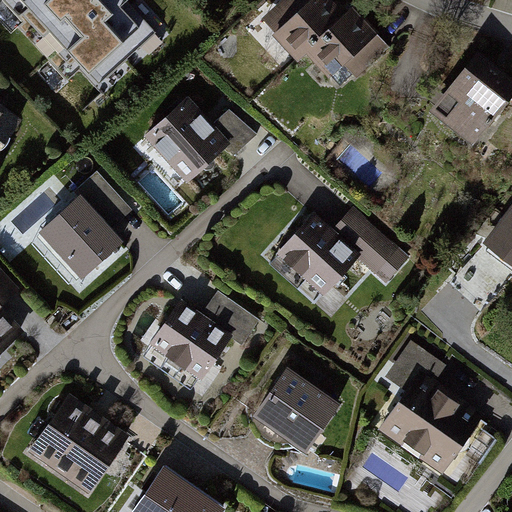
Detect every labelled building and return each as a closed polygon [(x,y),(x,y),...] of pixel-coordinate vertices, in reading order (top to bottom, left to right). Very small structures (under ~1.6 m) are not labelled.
[(1,0),(23,22),(18,26),(68,80),(80,69),(97,86),(157,31),(128,0),(1,0)] [(279,0),(260,19),(274,33),(270,37),(295,62),(304,54),(343,15),(328,0),(279,0)] [(352,7),(343,15),(304,54),(328,82),(343,66),(356,78),(386,46),(352,7)] [(511,84),(477,54),(428,111),(468,146),(511,95),(511,84)] [(187,98),(148,134),(190,181),(229,143),(236,151),(255,133),(229,109),(211,124),(187,98)] [(0,151),(24,118),(0,100),(0,151)] [(79,197),(42,229),(84,275),(125,239),(114,226),(134,209),(99,170),(75,192),(79,197)] [(312,213),(275,254),(322,296),(356,258),(377,277),(401,251),(352,207),(332,230),(312,213)] [(511,211),(490,242),(511,258),(511,211)] [(0,351),(25,328),(3,304),(22,286),(0,262),(0,351)] [(184,297),(153,341),(205,377),(234,336),(245,344),(262,319),(220,290),(205,312),(184,297)] [(411,342),(385,378),(405,392),(380,426),(442,470),(482,414),(435,381),(445,366),(411,342)] [(291,365),(257,414),(315,453),(326,436),(318,431),(340,398),(291,365)] [(72,392),(31,450),(91,491),(131,434),(72,392)] [(169,462),(133,511),(222,511),(228,503),(169,462)]
